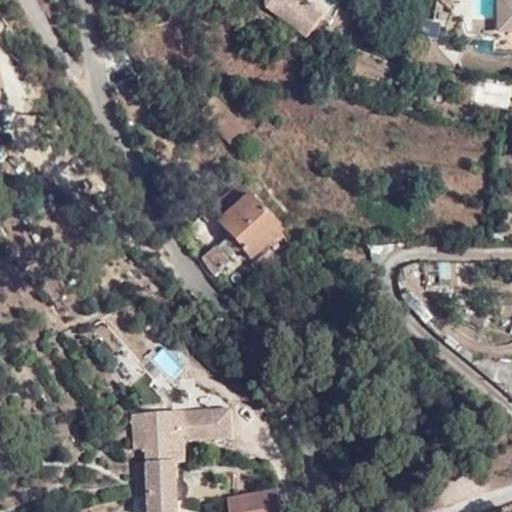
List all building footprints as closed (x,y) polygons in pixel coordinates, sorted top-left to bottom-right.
[(303,0),(269,0),(270,7),(309,37),(323,18),(304,3),(303,0)] [(511,0),(499,0),(500,31),(511,30),(511,0)] [(213,208),(221,216),(250,192),(241,183),(213,208)] [(282,230),(250,192),(221,216),(252,255),(282,230)] [(288,236),(282,230),(252,255),(257,262),(288,236)] [(217,246),(205,256),(216,271),(229,260),(217,246)] [(173,382),(186,370),(164,347),(151,359),(173,382)] [(235,408),(178,410),(179,422),(187,423),(188,440),(236,438),(235,408)] [(180,486),(180,460),(179,422),(162,423),(162,410),(140,411),(141,425),(134,426),(135,443),(143,443),(143,456),(134,456),(135,486),(155,486),(180,486)] [(178,410),(162,410),(162,423),(179,422),(178,410)] [(187,423),(179,422),(180,460),(189,460),(188,440),(187,423)] [(180,486),(155,486),(156,509),(180,509),(180,486)] [(231,511),(281,511),(278,487),(229,496),(231,511)]
